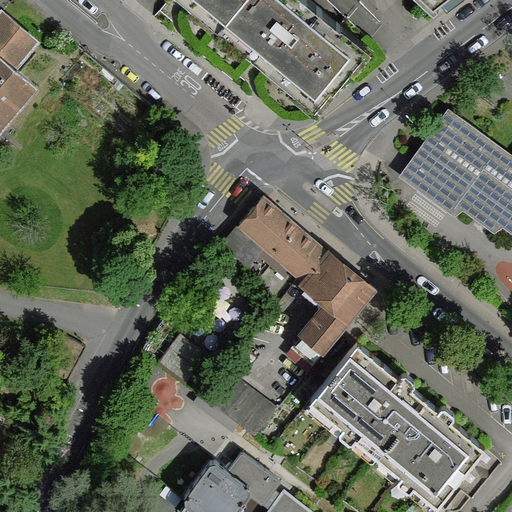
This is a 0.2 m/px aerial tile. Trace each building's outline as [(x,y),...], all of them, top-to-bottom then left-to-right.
[(186,0),(218,26),(238,0),(186,0)] [(293,83),(316,101),(361,47),(338,29),(342,24),(312,0),(238,0),(218,26),(291,86),(293,83)] [(440,9),(452,0),(417,0),(433,15),(440,9)] [(0,127),(37,85),(16,67),(39,41),(3,10),(0,12),(0,127)] [(511,152),(450,107),(418,151),(436,164),(419,188),(456,215),(464,208),(495,231),(504,225),(511,230),(511,152)] [(301,228),(263,196),(224,242),(249,264),(267,243),(279,254),(301,228)] [(328,250),(301,228),(279,254),(306,277),(328,250)] [(346,265),(328,250),(306,277),(304,279),(323,295),(330,300),(354,272),(346,265)] [(375,290),(354,272),(330,300),(292,345),(314,362),(375,290)] [(161,357),(191,381),(214,351),(184,327),(161,357)] [(86,345),(62,332),(42,370),(66,383),(86,345)] [(400,375),(359,341),(311,399),(343,425),(340,429),(341,433),(349,440),(353,439),(356,436),(379,455),(427,397),(413,385),(416,382),(415,378),(407,371),(403,372),(400,375)] [(214,402),(256,434),(279,407),(237,376),(222,393),(214,402)] [(204,394),(214,402),(222,393),(211,385),(204,394)] [(427,397),(379,455),(401,473),(399,477),(399,480),(408,487),(412,487),(415,484),(439,504),(486,446),(452,418),(455,415),(455,410),(447,403),(443,404),(440,408),(427,397)] [(229,469),(217,459),(211,460),(186,494),(187,500),(181,508),(182,511),(235,511),(250,492),(264,502),(276,487),(280,480),(280,477),(245,451),(241,452),(229,469)] [(309,511),(276,487),(264,502),(250,492),(235,511),(309,511)]
